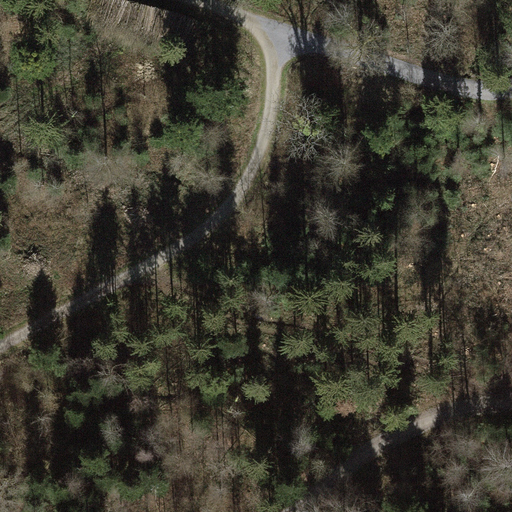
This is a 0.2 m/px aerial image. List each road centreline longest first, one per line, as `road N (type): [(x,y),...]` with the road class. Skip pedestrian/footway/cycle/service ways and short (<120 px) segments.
road 1 (track): [(0,344),(216,222),(264,152),(267,32)]
road 2 (track): [(179,0),(449,85),(511,83)]
road 3 (track): [(295,511),(403,427),(511,401)]
